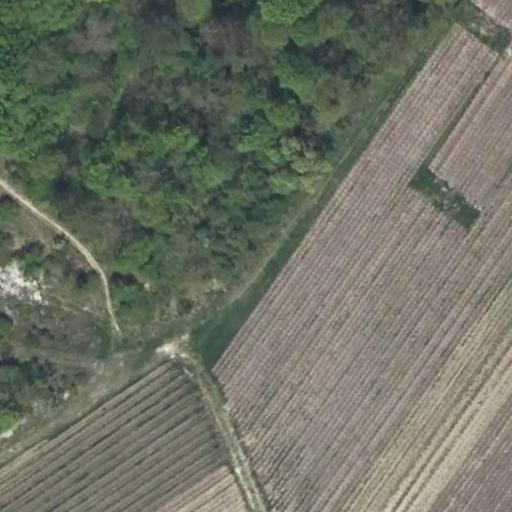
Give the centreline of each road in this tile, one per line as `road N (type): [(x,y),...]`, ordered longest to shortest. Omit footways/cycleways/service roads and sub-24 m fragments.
road 1 (track): [(458,0),(289,244),(187,351),(0,459)]
road 2 (track): [(187,351),(254,511)]
